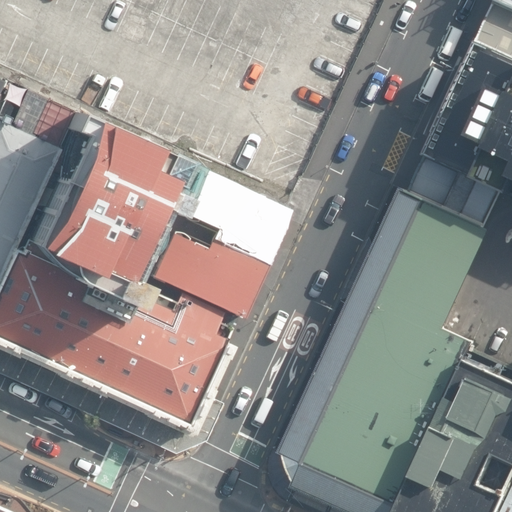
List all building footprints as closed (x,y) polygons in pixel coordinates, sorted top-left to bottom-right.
[(511,5),(500,0),(494,0),(478,37),(511,52),(511,5)] [(511,52),(478,37),(424,153),(503,190),(511,193),(511,52)] [(75,110),(0,76),(0,272),(23,222),(75,110)] [(199,169),(75,110),(23,222),(235,320),(242,323),(264,277),(270,281),(303,204),(290,198),(204,158),(199,169)] [(408,187),(488,223),(503,190),(424,153),(408,187)] [(403,184),(280,449),(286,452),(290,464),(295,478),(292,484),(359,511),(400,511),(466,364),(476,338),(447,325),(493,226),(488,223),(408,187),(403,184)] [(235,320),(23,222),(0,272),(0,350),(185,435),(235,320)] [(400,511),(501,511),(508,496),(484,487),(497,457),(511,463),(511,383),(466,364),(400,511)] [(511,511),(511,488),(508,496),(501,511),(511,511)] [(0,511),(19,511),(0,503),(0,511)]
